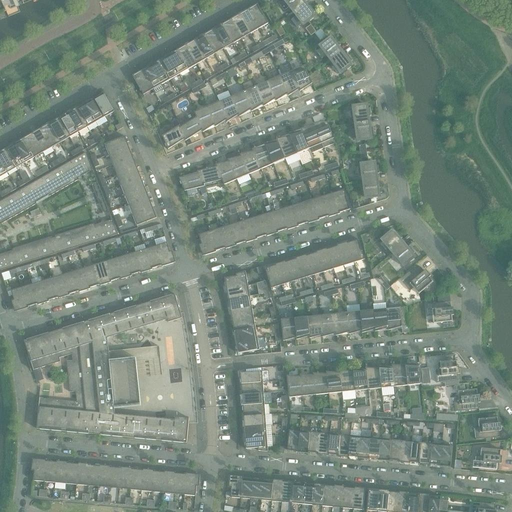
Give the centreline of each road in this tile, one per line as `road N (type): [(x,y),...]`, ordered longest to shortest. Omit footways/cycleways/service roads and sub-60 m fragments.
road 1 (residential): [(211,459),(511,487)]
road 2 (residential): [(468,342),(206,366)]
road 3 (residential): [(156,171),(385,76)]
road 4 (residential): [(189,273),(403,208)]
road 5 (residential): [(8,328),(189,273)]
road 6 (residential): [(23,441),(211,459)]
road 7 (residential): [(468,342),(474,289),(403,208)]
road 8 (residential): [(110,73),(241,0)]
road 9 (residential): [(403,208),(385,76)]
road 10 (residential): [(0,136),(110,73)]
